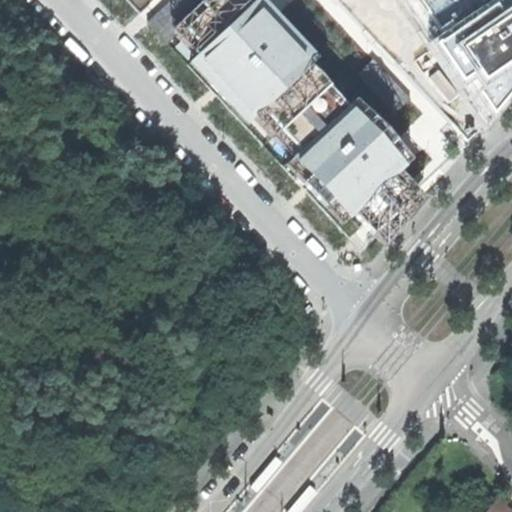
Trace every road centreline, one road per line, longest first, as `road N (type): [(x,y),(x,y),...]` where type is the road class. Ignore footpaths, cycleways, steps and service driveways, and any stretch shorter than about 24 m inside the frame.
road 1 (residential): [(56,0),(367,324)]
road 2 (secondary): [(367,324),(212,511)]
road 3 (secondary): [(511,150),(367,324)]
road 4 (secondary): [(321,511),(434,380)]
road 5 (residential): [(511,462),(464,397),(458,352)]
